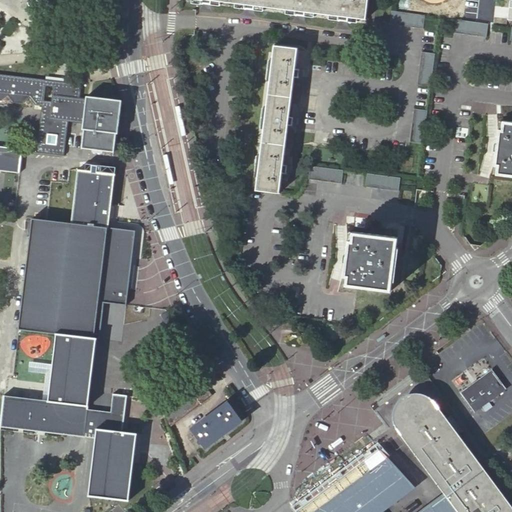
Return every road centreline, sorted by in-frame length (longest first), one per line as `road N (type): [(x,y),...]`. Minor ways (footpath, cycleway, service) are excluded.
road 1 (residential): [(0,375),(30,168),(147,158)]
road 2 (residential): [(147,158),(191,288),(256,396),(264,423),(246,452)]
road 3 (tertiary): [(303,410),(466,289)]
road 4 (residential): [(128,0),(147,158)]
road 5 (unknown): [(493,344),(451,380),(479,419),(511,404)]
